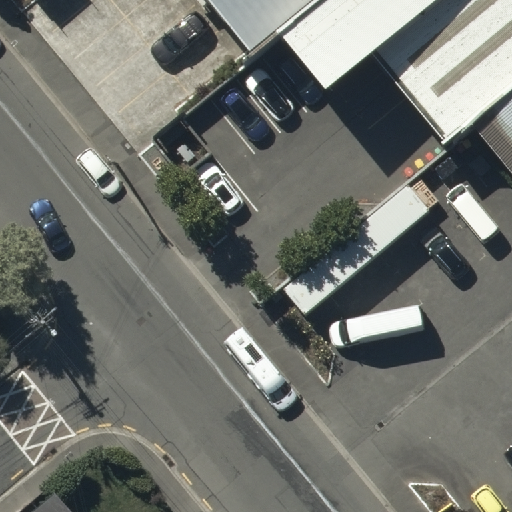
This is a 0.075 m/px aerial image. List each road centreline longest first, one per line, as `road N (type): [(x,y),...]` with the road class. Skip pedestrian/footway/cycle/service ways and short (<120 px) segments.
road 1 (residential): [(153,315),(313,511)]
road 2 (residential): [(0,127),(153,315)]
road 3 (residential): [(0,442),(153,315)]
